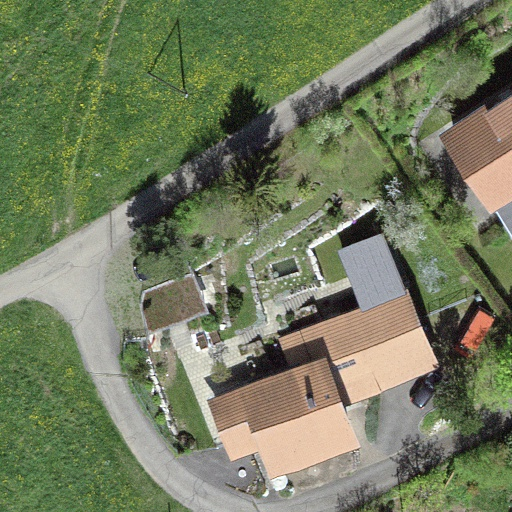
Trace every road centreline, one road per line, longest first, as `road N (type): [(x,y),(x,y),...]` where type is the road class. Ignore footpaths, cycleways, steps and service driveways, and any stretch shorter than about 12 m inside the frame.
road 1 (residential): [(64,262),(466,0)]
road 2 (residential): [(239,511),(180,483),(136,430),(64,262)]
road 3 (residential): [(511,411),(291,511)]
